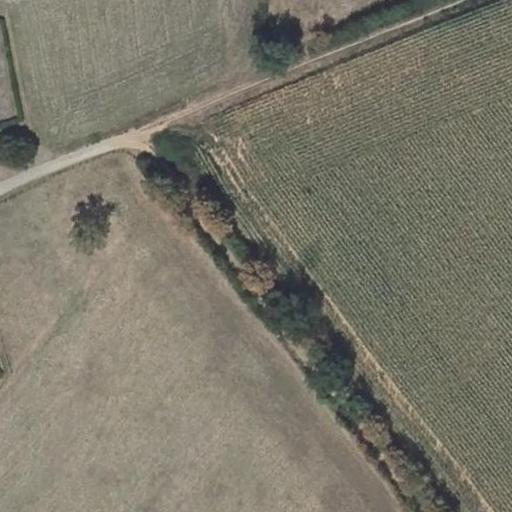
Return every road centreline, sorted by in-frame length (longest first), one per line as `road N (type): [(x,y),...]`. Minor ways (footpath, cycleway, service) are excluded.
road 1 (track): [(139,136),(422,511)]
road 2 (unclassified): [(0,191),(139,136)]
